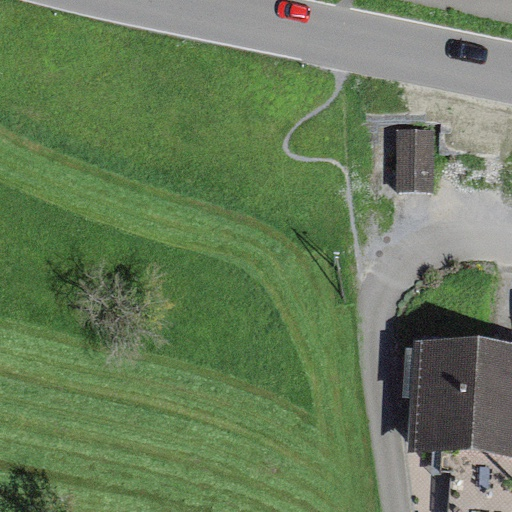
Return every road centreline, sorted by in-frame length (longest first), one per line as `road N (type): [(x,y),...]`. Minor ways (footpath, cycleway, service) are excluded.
road 1 (residential): [(511,241),(453,240),(406,260),(372,290),(374,364),(400,511)]
road 2 (tertiary): [(143,0),(511,72)]
